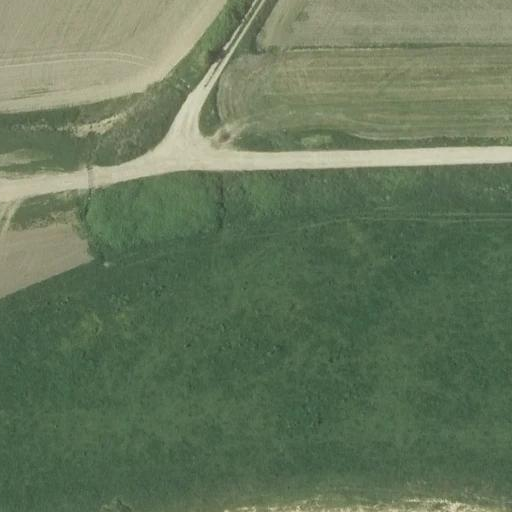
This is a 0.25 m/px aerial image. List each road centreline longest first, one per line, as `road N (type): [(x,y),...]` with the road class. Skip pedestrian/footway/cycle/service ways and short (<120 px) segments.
road 1 (track): [(177,162),(511,156)]
road 2 (track): [(261,0),(198,97),(177,162)]
road 3 (track): [(0,165),(135,174),(177,162)]
